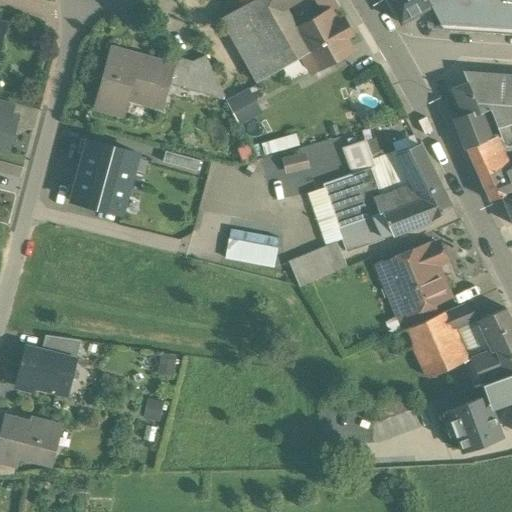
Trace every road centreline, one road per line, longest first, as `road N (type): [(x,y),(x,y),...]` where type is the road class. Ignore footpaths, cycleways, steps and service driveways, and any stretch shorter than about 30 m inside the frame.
road 1 (tertiary): [(368,0),(511,267)]
road 2 (residential): [(69,15),(0,306)]
